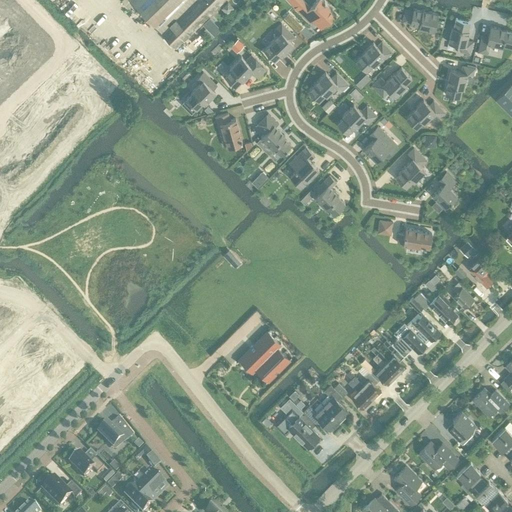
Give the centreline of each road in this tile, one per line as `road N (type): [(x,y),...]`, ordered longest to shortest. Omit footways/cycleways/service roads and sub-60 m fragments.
road 1 (residential): [(315,511),(511,315)]
road 2 (residential): [(301,511),(169,355)]
road 3 (residential): [(288,91),(298,122),(357,167),(365,201),(420,211)]
road 4 (residential): [(168,511),(187,483),(109,382)]
road 5 (residential): [(109,382),(0,491)]
road 6 (residential): [(373,12),(304,60),(288,91)]
